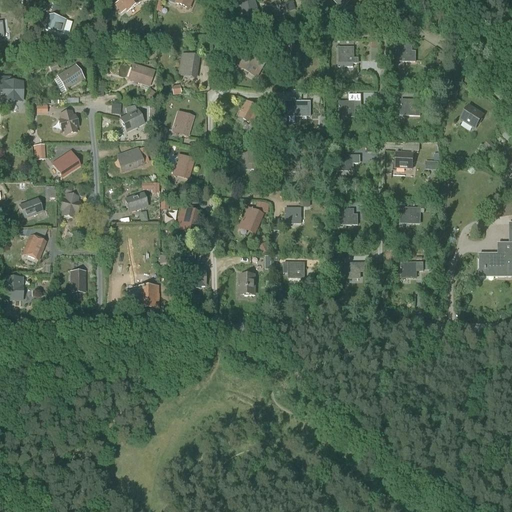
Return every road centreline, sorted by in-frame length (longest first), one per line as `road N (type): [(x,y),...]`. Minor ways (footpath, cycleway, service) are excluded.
road 1 (unclassified): [(0,329),(511,328)]
road 2 (track): [(253,336),(488,511)]
road 3 (track): [(216,329),(210,99),(272,94)]
road 4 (track): [(378,328),(381,70)]
road 5 (track): [(98,329),(94,104)]
